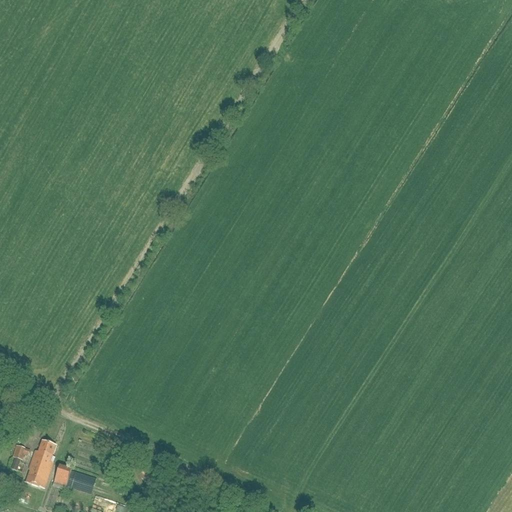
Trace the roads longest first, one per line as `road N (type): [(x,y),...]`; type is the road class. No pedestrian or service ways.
road 1 (track): [(48,405),(301,0)]
road 2 (track): [(270,511),(48,405)]
